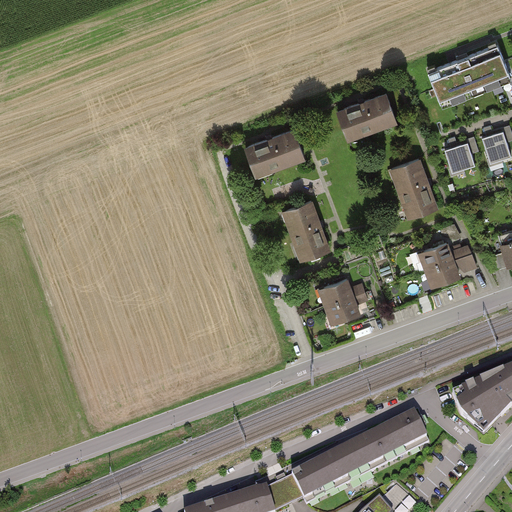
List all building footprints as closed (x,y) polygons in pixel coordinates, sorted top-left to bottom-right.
[(511,78),(498,44),(428,72),(442,106),(511,78)] [(339,110),(350,140),(399,122),(388,92),(339,110)] [(511,155),(503,131),(483,137),(491,161),(511,155)] [(307,162),(296,132),(250,150),(260,179),(307,162)] [(470,136),(475,153),(481,151),(476,134),(470,136)] [(476,164),(469,141),(445,149),(453,172),(476,164)] [(421,160),(392,171),(409,219),(439,208),(421,160)] [(333,252),(315,204),(283,215),(301,264),(333,252)] [(446,230),(451,239),(462,234),(457,224),(446,230)] [(420,254),(427,272),(457,260),(450,242),(420,254)] [(511,243),(502,247),(510,270),(511,268),(511,243)] [(464,278),(457,260),(427,272),(434,289),(464,278)] [(319,292),(326,309),(356,297),(350,280),(319,292)] [(363,314),(356,297),(326,309),(333,326),(363,314)] [(511,368),(452,393),(461,418),(484,436),(511,408),(511,368)] [(415,413),(292,476),(304,498),(307,504),(430,443),(415,413)] [(268,487),(192,511),(278,511),(304,498),(292,476),(286,479),(285,474),(280,476),(276,478),(279,483),(268,487)] [(392,511),(380,498),(366,511),(392,511)]
